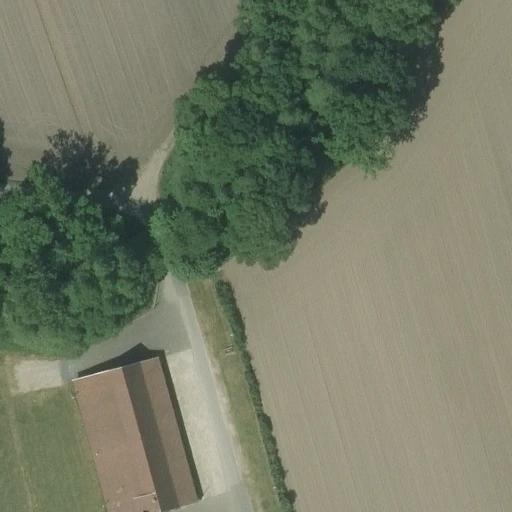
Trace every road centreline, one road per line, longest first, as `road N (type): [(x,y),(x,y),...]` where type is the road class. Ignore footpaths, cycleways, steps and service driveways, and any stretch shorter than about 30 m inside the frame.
road 1 (unclassified): [(244,511),(173,270),(149,218),(0,191)]
road 2 (track): [(282,0),(155,168),(136,213)]
